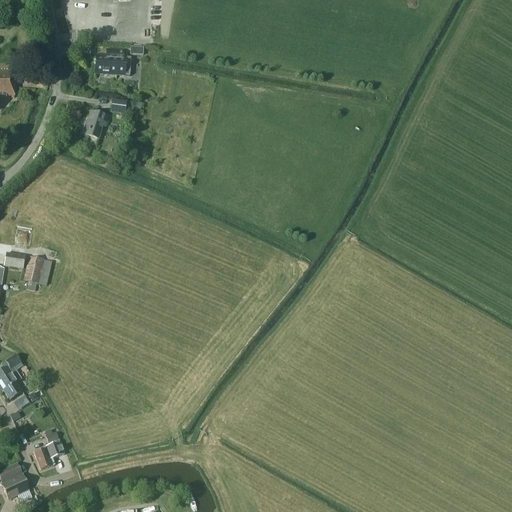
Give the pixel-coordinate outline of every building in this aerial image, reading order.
[(143,49),(130,48),(130,55),(143,56),(143,49)] [(123,59),(123,51),(107,50),(106,57),(96,57),(95,76),(130,78),(131,60),(123,59)] [(0,98),(14,99),(16,71),(0,70),(0,98)] [(110,113),(124,115),(126,102),(112,100),(110,113)] [(105,128),(108,118),(91,112),(87,123),(85,122),(81,135),(98,141),(102,127),(105,128)] [(4,267),(23,270),(25,257),(6,254),(4,267)] [(37,285),(47,287),(52,263),(29,258),(23,282),(29,283),(27,291),(35,293),(37,285)] [(16,384),(9,372),(14,369),(20,364),(15,356),(5,363),(8,368),(3,371),(3,370),(0,372),(0,386),(9,401),(12,399),(19,395),(22,393),(16,384)] [(22,381),(16,372),(14,369),(9,372),(16,384),(22,381)] [(36,399),(32,393),(25,398),(29,404),(36,399)] [(59,441),(56,434),(52,435),(47,437),(45,437),(48,444),(49,447),(45,448),(46,450),(34,454),(40,472),(55,466),(52,460),(64,456),(59,441)] [(0,472),(0,480),(2,485),(20,476),(22,475),(17,464),(0,472)] [(2,485),(1,485),(9,501),(17,497),(29,491),(22,475),(20,476),(2,485)]
